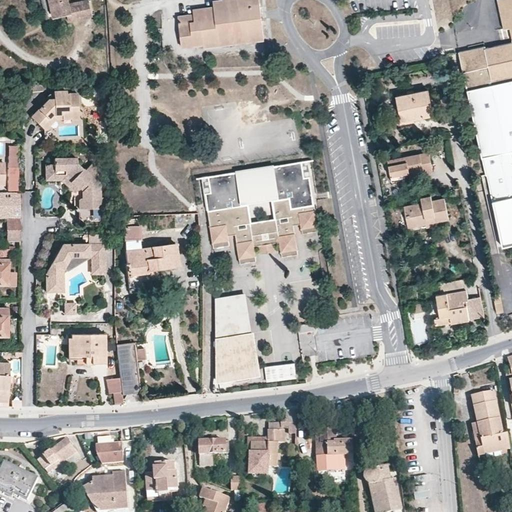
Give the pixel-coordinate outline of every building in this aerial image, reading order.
[(45,0),(46,1),(49,0),(54,23),(67,20),(72,19),(70,11),(67,0),(45,0)] [(203,43),(203,47),(263,39),(258,0),(222,0),(213,1),(213,7),(192,9),(193,14),(177,16),(178,23),(189,22),(192,45),(203,43)] [(511,40),(483,45),(483,43),(457,49),(465,88),(479,154),(482,173),(491,170),(494,185),(491,186),(503,242),(511,239),(511,0),(497,0),(503,26),(509,25),(511,40)] [(89,6),(80,9),(83,24),(93,23),(89,6)] [(80,9),(70,11),(72,19),(67,20),(69,28),(83,24),(80,9)] [(189,22),(178,23),(181,46),(192,45),(189,22)] [(400,116),(412,114),(413,118),(432,114),(428,90),(398,95),(396,96),(400,116)] [(53,115),(61,114),(62,111),(78,111),(77,94),(67,94),(66,91),(53,91),(54,99),(49,99),(31,117),(41,127),(53,115)] [(62,111),(61,114),(53,115),(41,127),(44,130),(56,119),(79,119),(78,111),(62,111)] [(19,125),(10,125),(10,135),(19,135),(19,125)] [(17,146),(8,146),(8,174),(8,181),(8,189),(19,189),(19,166),(19,156),(17,146)] [(405,175),(404,172),(422,169),(422,172),(432,170),(429,151),(387,159),(391,181),(405,178),(405,175)] [(66,185),(74,191),(75,207),(79,207),(84,208),(85,221),(103,221),(103,196),(100,196),(99,178),(97,175),(101,171),(90,163),(84,169),(76,163),(66,163),(66,159),(54,159),(54,162),(54,174),(64,174),(71,178),(66,185)] [(45,163),(45,180),(60,181),(66,185),(71,178),(64,174),(54,174),(54,162),(45,163)] [(319,235),(313,180),(309,180),(307,165),(210,175),(212,191),(206,192),(211,245),(213,245),(225,244),(227,244),(226,233),(234,233),(237,261),(239,262),(251,261),(252,260),(251,245),(277,243),(278,258),(280,258),(294,257),(295,257),(292,227),(301,226),(302,237),(303,237),(317,236),(319,235)] [(0,216),(2,216),(2,221),(6,221),(6,239),(19,240),(19,228),(19,216),(19,191),(0,191),(0,216)] [(426,222),(426,218),(434,217),(434,221),(448,218),(444,198),(432,200),(430,195),(421,197),(421,202),(404,206),(405,216),(407,226),(426,222)] [(435,224),(434,221),(434,217),(426,218),(426,222),(427,225),(435,224)] [(141,248),(138,225),(122,227),(125,250),(126,263),(124,263),(126,276),(129,276),(129,274),(147,272),(148,273),(156,272),(155,269),(178,266),(176,247),(175,243),(152,246),(152,247),(141,248)] [(69,268),(70,261),(81,255),(92,255),(96,255),(96,271),(104,271),(105,243),(64,243),(46,270),(47,290),(60,290),(60,272),(64,270),(69,268)] [(0,284),(14,285),(14,273),(8,272),(8,256),(0,255),(0,284)] [(92,255),(81,255),(70,261),(69,268),(92,255)] [(467,305),(464,306),(463,300),(466,299),(468,298),(464,278),(439,282),(442,294),(436,295),(437,301),(439,317),(450,315),(451,322),(469,319),(467,305)] [(501,289),(494,291),(499,312),(506,310),(501,289)] [(251,330),(247,291),(214,294),(218,333),(251,330)] [(413,305),(414,312),(423,310),(422,304),(413,305)] [(450,315),(439,317),(440,324),(451,322),(450,315)] [(272,328),(251,330),(218,333),(222,380),(276,375),(272,328)] [(75,355),(90,355),(90,363),(104,363),(104,333),(72,334),(72,338),(71,347),(75,348),(75,355)] [(67,362),(73,362),(90,363),(90,355),(75,355),(75,348),(71,347),(72,338),(67,338),(67,362)] [(122,394),(139,392),(135,360),(134,349),(134,347),(133,342),(116,345),(117,354),(120,381),(122,394)] [(145,358),(143,347),(134,349),(135,360),(145,358)] [(8,378),(6,378),(6,374),(8,374),(8,362),(0,361),(0,388),(8,389),(8,378)] [(120,381),(110,382),(113,403),(122,402),(122,394),(120,381)] [(471,395),(476,417),(483,450),(509,444),(507,433),(502,434),(499,420),(493,391),(471,395)] [(287,428),(287,418),(272,418),(272,425),(275,425),(275,428),(287,428)] [(316,429),(316,456),(345,455),(345,466),(347,466),(347,472),(351,472),(351,470),(353,470),(352,442),(343,442),(336,442),(335,421),(318,422),(319,429),(316,429)] [(483,450),(477,423),(471,424),(478,457),(484,455),(483,450)] [(123,463),(122,437),(111,437),(111,436),(97,436),(99,464),(123,463)] [(61,464),(61,463),(76,451),(66,439),(38,459),(48,472),(53,468),(54,469),(61,464)] [(200,465),(211,465),(211,454),(226,454),(225,443),(225,441),(200,441),(200,454),(200,465)] [(267,442),(251,441),(249,466),(249,477),(276,478),(277,467),(278,443),(267,442)] [(483,450),(484,455),(510,450),(509,444),(483,450)] [(0,491),(12,497),(13,494),(27,500),(37,479),(4,463),(0,472),(0,491)] [(148,502),(171,500),(171,489),(177,489),(175,472),(174,472),(173,463),(155,464),(155,468),(154,468),(154,473),(146,474),(148,502)] [(373,483),(379,511),(387,511),(402,509),(395,478),(390,479),(387,465),(372,468),(374,468),(376,469),(378,471),(380,474),(379,477),(378,479),(376,482),(373,483)] [(374,468),(372,468),(370,468),(367,470),(365,472),(365,475),(365,478),(366,481),(368,482),(371,483),(373,483),(376,482),(378,479),(379,477),(380,474),(378,471),(376,469),(374,468)] [(108,479),(108,481),(104,481),(104,474),(91,475),(91,482),(82,488),(96,510),(127,509),(124,472),(111,473),(111,474),(111,479),(108,479)] [(240,476),(231,476),(231,491),(240,492),(240,476)] [(368,482),(374,511),(379,511),(373,483),(371,483),(368,482)] [(205,503),(208,504),(206,511),(205,511),(225,511),(229,500),(201,492),(199,501),(205,503)] [(73,511),(66,503),(54,511),(73,511)]
